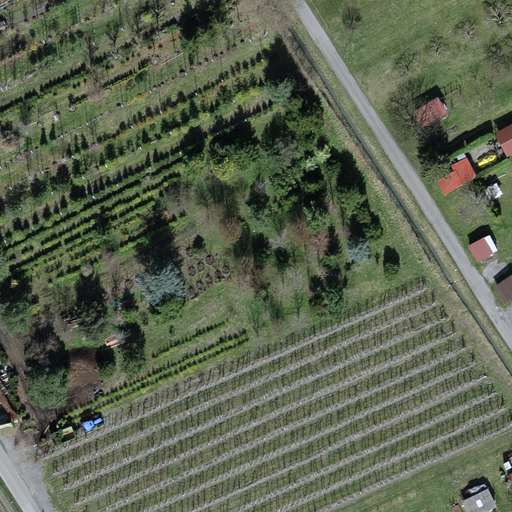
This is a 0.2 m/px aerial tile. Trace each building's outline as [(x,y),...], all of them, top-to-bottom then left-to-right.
[(445,111),(438,99),(417,111),(424,123),(445,111)] [(511,125),(497,133),(508,153),(511,150),(511,125)] [(476,177),(468,160),(456,166),(459,171),(441,180),(447,191),(476,177)] [(491,252),(483,239),(471,246),(479,260),(491,252)] [(511,296),(511,278),(511,276),(497,286),(507,300),(511,296)] [(480,511),(495,505),(488,490),(465,501),(470,511),(480,511)]
